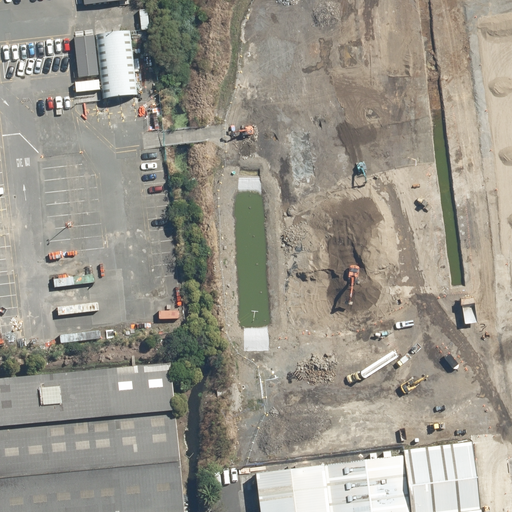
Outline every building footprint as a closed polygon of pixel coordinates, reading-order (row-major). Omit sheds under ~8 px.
[(389,0),(378,0),(381,20),(391,19),(389,0)] [(129,32),(96,34),(99,75),(102,101),(137,96),(129,32)] [(75,77),(99,75),(96,34),(71,37),(75,77)] [(97,81),(72,84),(73,95),(99,91),(97,81)] [(343,190),(314,192),(317,230),(346,228),(343,190)] [(245,192),(223,195),(227,236),(250,233),(245,192)] [(292,213),(296,213),(293,194),(274,197),(276,215),(292,213)] [(289,230),(294,229),(292,213),(276,215),(278,231),(289,230)] [(383,219),(348,225),(354,262),(390,256),(383,219)] [(289,230),(278,231),(282,253),(292,252),(289,230)] [(252,240),(229,242),(233,282),(256,280),(252,240)] [(228,312),(235,367),(395,347),(389,292),(228,312)] [(182,511),(169,364),(0,378),(0,511),(182,511)] [(410,511),(480,511),(471,439),(402,448),(403,456),(410,511)] [(327,511),(410,511),(403,456),(322,467),(327,511)] [(327,511),(322,467),(253,475),(257,511),(327,511)]
